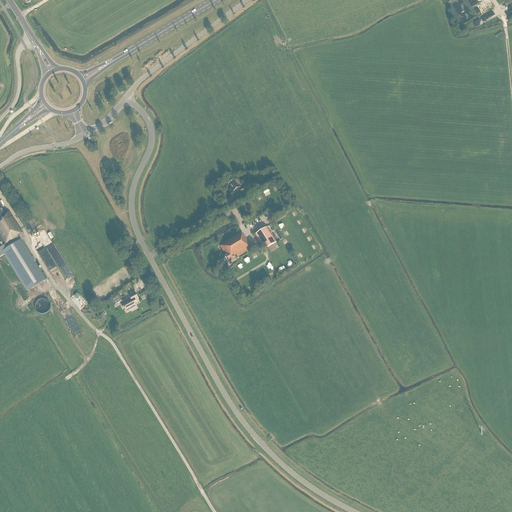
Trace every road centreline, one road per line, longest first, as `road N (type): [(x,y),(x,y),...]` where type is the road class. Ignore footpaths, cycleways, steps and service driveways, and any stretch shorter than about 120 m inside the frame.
road 1 (tertiary): [(353,511),(277,461),(222,392),(134,226),(132,192),(152,136),(126,96)]
road 2 (unclassified): [(126,96),(247,0)]
